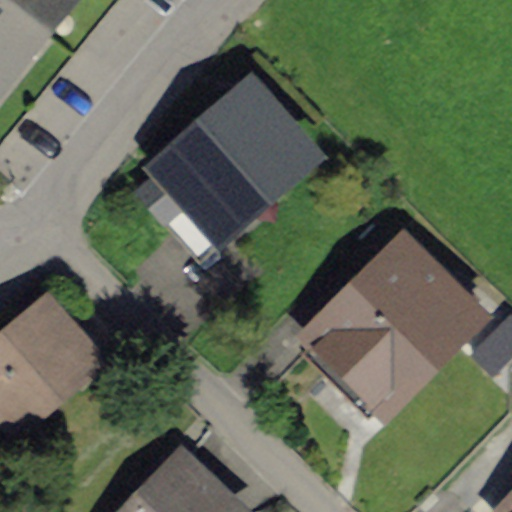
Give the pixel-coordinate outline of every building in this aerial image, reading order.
[(0,0),(0,120),(104,1),(102,0),(0,0)] [(306,162),(248,97),(143,190),(200,255),(306,162)] [(473,326),(398,250),(296,351),(372,427),(473,326)] [(89,367),(47,318),(0,356),(0,405),(17,426),(89,367)] [(226,511),(180,466),(134,511),(226,511)]
